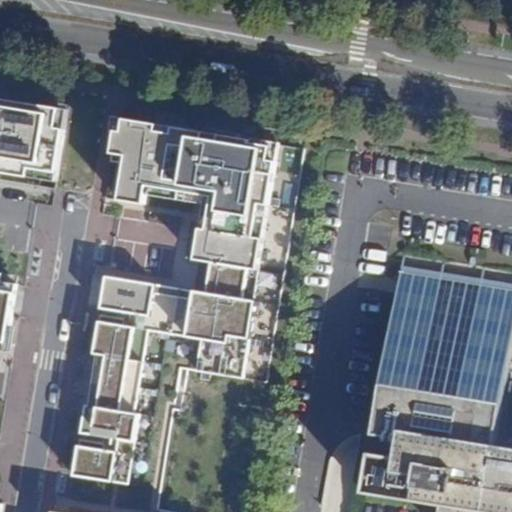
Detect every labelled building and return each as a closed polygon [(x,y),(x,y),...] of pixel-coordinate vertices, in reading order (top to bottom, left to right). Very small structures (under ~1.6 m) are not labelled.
[(0,174),(58,185),(66,131),(57,129),(60,108),(0,98),(0,174)] [(76,477),(131,484),(151,331),(204,340),(199,372),(246,379),(260,302),(246,300),(251,270),(262,271),(282,144),(119,118),(113,155),(128,158),(121,200),(147,204),(148,195),(207,205),(198,262),(213,264),(209,294),(106,278),(94,356),(99,356),(91,406),(86,405),(76,477)] [(511,511),(511,283),(402,265),(375,435),(401,439),(398,457),(372,453),(365,493),(444,507),(443,511),(511,511)] [(0,343),(9,345),(17,294),(0,291),(0,343)] [(196,454),(206,455),(209,426),(181,423),(177,458),(195,460),(196,454)] [(169,508),(197,509),(197,496),(169,495),(169,508)]
